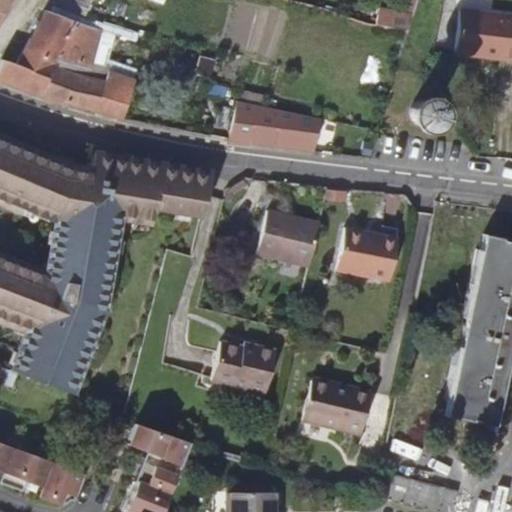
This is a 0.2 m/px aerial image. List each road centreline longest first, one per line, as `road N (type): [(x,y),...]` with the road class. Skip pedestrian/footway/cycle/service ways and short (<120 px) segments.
road 1 (residential): [(0,107),(100,138),(220,161),(511,196)]
road 2 (residential): [(511,411),(497,473),(398,446)]
